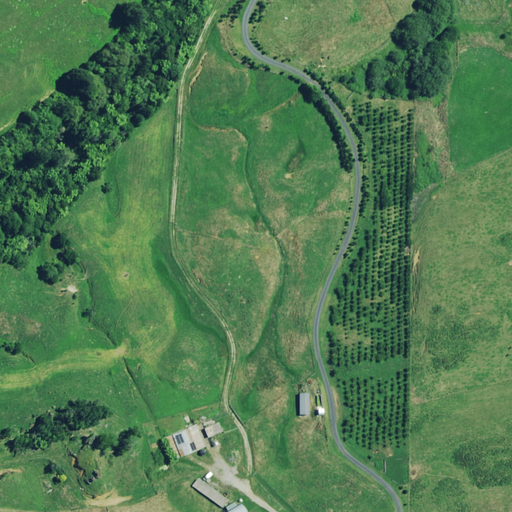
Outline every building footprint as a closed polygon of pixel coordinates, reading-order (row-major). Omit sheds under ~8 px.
[(306,395),(297,395),(297,416),(307,416),(306,395)] [(200,429),(205,438),(218,432),(213,423),(200,429)] [(192,424),(183,429),(193,451),(202,447),(192,424)] [(183,429),(168,435),(178,458),(193,451),(183,429)] [(178,458),(168,435),(161,438),(171,461),(178,458)] [(227,501),(196,479),(190,488),(220,510),(227,501)]
